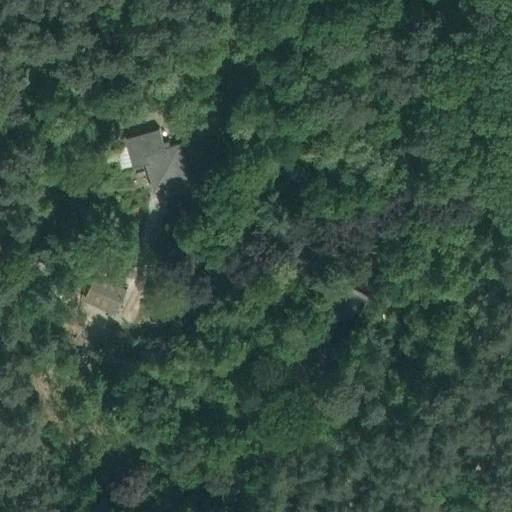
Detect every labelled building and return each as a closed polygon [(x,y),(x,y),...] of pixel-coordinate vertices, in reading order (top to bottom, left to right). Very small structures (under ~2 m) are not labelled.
[(294,9),(250,25),(256,42),(300,25),(294,9)] [(229,69),(208,62),(194,101),(204,104),(211,102),(215,103),(216,102),(226,105),(238,75),(228,72),(229,69)] [(245,121),(236,105),(219,115),(228,130),(245,121)] [(179,145),(166,149),(160,127),(126,137),(128,144),(117,147),(123,167),(133,164),(134,167),(149,163),(156,187),(189,177),(179,145)] [(116,313),(127,288),(96,273),(84,299),(116,313)]
